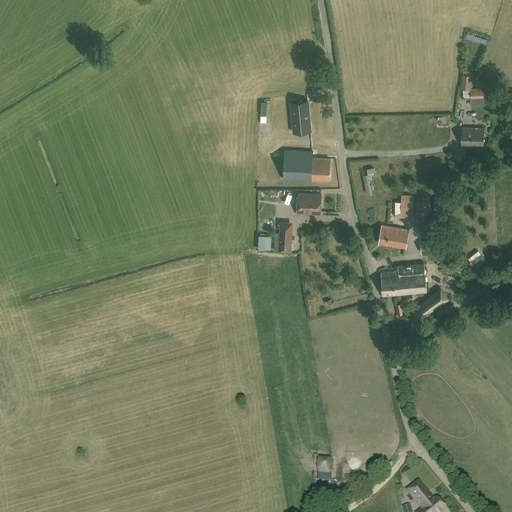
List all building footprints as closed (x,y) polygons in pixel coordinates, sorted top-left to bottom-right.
[(461,86),(471,88),(472,75),(462,74),(461,86)] [(485,89),(480,90),(470,90),(471,98),(486,97),(485,89)] [(290,101),(293,132),(310,130),(308,100),(290,101)] [(483,145),(483,128),(462,128),(461,145),(483,145)] [(285,149),(283,178),(329,180),(330,158),(313,157),(313,151),(285,149)] [(320,213),(321,193),(298,192),(297,214),(306,214),(306,212),(320,213)] [(413,210),(413,197),(401,197),(401,210),(413,210)] [(434,201),(437,225),(445,224),(442,200),(434,201)] [(415,213),(429,213),(429,201),(415,201),(415,213)] [(280,222),(280,232),(279,251),(291,251),(292,222),(280,222)] [(405,249),(408,229),(382,225),(378,245),(405,249)] [(421,243),(422,253),(442,252),(442,242),(421,243)] [(480,250),(472,257),(475,260),(483,254),(480,250)] [(477,261),(481,265),(488,260),(484,255),(477,261)] [(453,257),(447,267),(460,274),(465,264),(453,257)] [(383,294),(427,290),(424,262),(398,265),(399,270),(381,272),(383,294)] [(418,320),(449,298),(441,288),(412,310),(418,320)] [(397,313),(404,312),(402,304),(395,305),(397,313)] [(511,312),(508,308),(500,315),(506,322),(511,316),(511,312)] [(317,460),(318,473),(332,474),(331,458),(317,460)] [(448,511),(437,498),(433,502),(429,497),(430,497),(418,483),(408,491),(419,505),(420,504),(424,509),(420,511),(448,511)]
